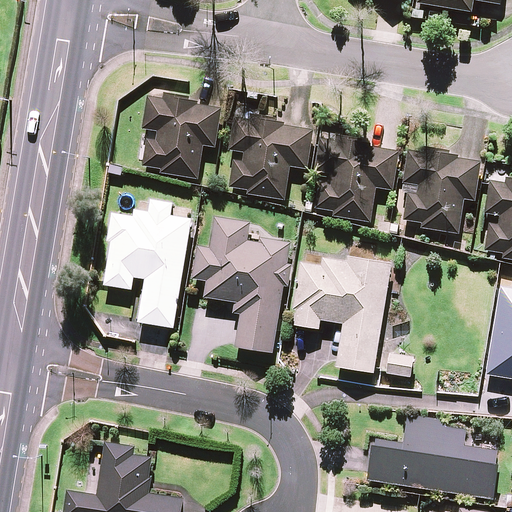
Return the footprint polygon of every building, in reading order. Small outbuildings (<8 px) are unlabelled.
[(503,0),(421,0),(421,6),(475,12),(476,2),(503,5),(503,0)] [(167,101),(151,98),(146,131),(161,133),(159,142),(151,141),(146,169),(165,172),(164,175),(201,181),(206,147),(218,149),(224,110),(192,105),(193,99),(168,94),(167,101)] [(252,122),(237,119),(231,152),(247,155),(245,163),(236,162),(231,190),(250,193),(250,197),(286,203),(292,169),(310,172),(317,133),(287,128),(288,125),(278,123),(279,120),(253,116),(252,122)] [(339,143),(324,141),(318,174),(333,176),(332,185),(323,183),(318,211),(337,214),(337,218),(373,224),(379,190),(397,193),(404,154),(374,149),(375,146),(365,145),(366,141),(340,137),(339,143)] [(427,155),(411,153),(406,185),(421,188),(419,197),(411,195),(406,223),(425,226),(424,230),(461,236),(466,202),(477,204),(483,165),(462,161),(462,158),(453,157),(453,153),(428,149),(427,155)] [(508,185),(493,183),(487,216),(503,218),(501,227),(492,225),(488,253),(506,257),(506,260),(511,261),(511,179),(509,179),(508,185)] [(171,217),(173,204),(153,201),(152,204),(141,202),(140,211),(137,211),(136,219),(114,216),(110,242),(114,243),(109,287),(135,290),(137,278),(149,280),(144,323),(179,327),(192,219),(171,217)] [(275,353),(285,288),(290,289),(294,266),(288,265),(292,242),(250,236),(252,224),(218,219),(213,250),(201,248),(196,279),(211,282),(208,298),(237,303),(236,312),(243,314),(238,348),(275,353)] [(349,261),(306,254),(295,325),(321,330),(323,320),(346,324),(339,367),(376,373),(393,265),(350,258),(349,261)] [(415,357),(390,354),(388,374),(413,377),(415,357)] [(450,423),(410,417),(405,450),(376,446),(370,481),(495,499),(502,452),(466,446),(468,430),(449,427),(450,423)] [(136,448),(108,444),(107,450),(102,478),(101,478),(98,496),(71,492),(68,511),(183,511),(186,499),(150,493),(155,457),(135,454),(136,448)]
